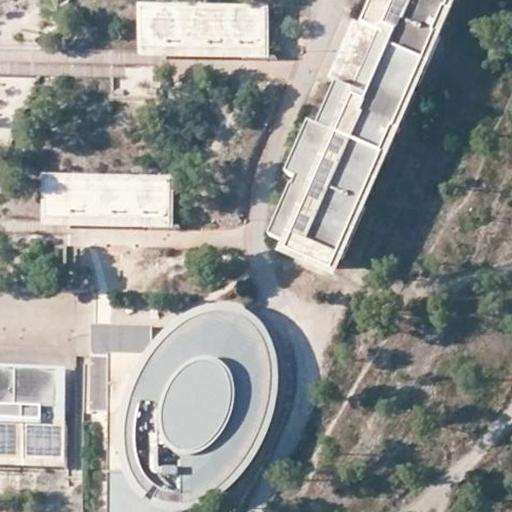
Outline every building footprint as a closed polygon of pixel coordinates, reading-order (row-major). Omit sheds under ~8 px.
[(373,0),(363,24),(378,31),(351,91),(336,85),(318,127),(307,122),(284,174),(295,178),(270,235),(289,244),(292,237),(338,258),(361,206),(360,205),(393,131),(394,132),(437,36),(435,35),(450,0),(373,0)] [(269,11),(143,9),(142,51),(244,52),(244,59),(269,59),(269,11)] [(363,24),(336,85),(351,91),(378,31),(363,24)] [(0,74),(65,74),(65,51),(0,50),(0,74)] [(173,181),(131,180),(47,179),(46,221),(147,222),(147,229),(172,229),(173,203),(173,181)] [(286,251),(320,266),(326,252),(292,237),(286,251)] [(116,355),(114,511),(190,511),(190,507),(195,505),(203,503),(210,500),(218,496),(226,491),(232,486),(239,480),(248,468),(255,458),(263,446),(268,432),(273,420),(277,405),(278,390),(279,377),(278,368),(277,358),(274,351),(271,342),(266,335),(262,329),(256,324),(250,320),(246,318),(240,316),(233,314),(228,315),(222,315),(220,315),(214,316),(210,318),(206,320),(198,323),(191,327),(185,331),(181,335),(178,337),(175,341),(171,345),(168,349),(162,355),(116,355)] [(0,468),(60,469),(60,428),(52,428),(48,428),(48,415),(52,415),(52,376),(0,375),(0,468)]
